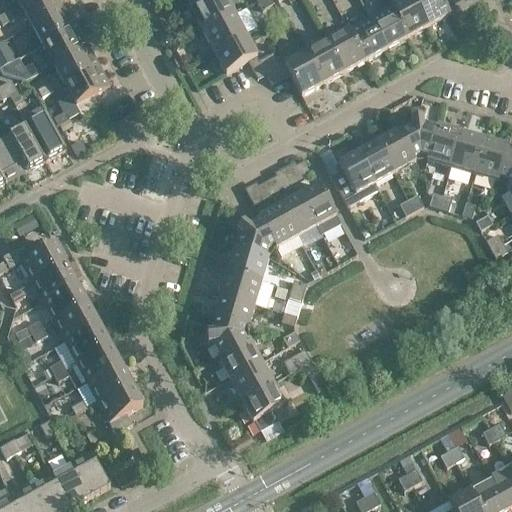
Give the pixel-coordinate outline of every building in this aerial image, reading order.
[(37,0),(15,0),(21,9),(37,0)] [(65,11),(59,0),(37,0),(21,9),(32,29),(65,11)] [(182,0),(190,14),(215,0),(182,0)] [(234,18),(223,0),(215,0),(190,14),(202,35),(234,18)] [(273,7),(269,0),(265,0),(257,5),(262,13),(273,7)] [(428,30),(411,0),(409,0),(390,11),(407,42),(428,30)] [(439,0),(411,0),(428,30),(449,19),(439,0)] [(76,31),(65,11),(32,29),(43,49),(76,31)] [(407,42),(390,11),(369,22),(386,54),(407,42)] [(14,23),(9,15),(0,20),(0,26),(2,30),(14,23)] [(245,39),(234,18),(202,35),(214,56),(245,39)] [(386,54),(369,22),(348,34),(365,65),(386,54)] [(87,51),(76,31),(43,49),(54,69),(87,51)] [(365,65),(348,34),(327,45),(344,77),(365,65)] [(257,60),(245,39),(214,56),(225,77),(257,60)] [(0,71),(16,62),(5,42),(0,45),(0,71)] [(344,77),(327,45),(306,57),(323,88),(344,77)] [(98,71),(87,51),(54,69),(65,89),(98,71)] [(35,63),(31,55),(19,62),(23,69),(35,63)] [(258,64),(263,72),(276,64),(272,57),(258,64)] [(323,88),(306,57),(284,68),(284,69),(288,76),(301,100),(323,88)] [(280,71),(276,64),(263,72),(266,78),(280,71)] [(288,76),(284,69),(280,71),(266,78),(270,86),(288,76)] [(110,91),(98,71),(65,89),(82,121),(98,112),(92,101),(110,91)] [(17,96),(11,84),(3,88),(9,100),(17,96)] [(37,94),(41,102),(53,95),(49,87),(37,94)] [(9,100),(3,88),(0,90),(0,100),(2,104),(9,100)] [(412,130),(399,137),(413,162),(420,158),(427,161),(428,161),(436,133),(435,133),(422,129),(420,110),(410,111),(412,130)] [(53,123),(57,130),(69,124),(65,116),(53,123)] [(47,120),(27,132),(45,165),(66,154),(54,132),(47,120)] [(436,130),(435,133),(436,133),(428,161),(427,161),(426,164),(450,171),(460,137),(436,130)] [(45,165),(27,132),(7,143),(25,176),(45,165)] [(398,134),(376,146),(393,177),(415,165),(413,162),(399,137),(398,134)] [(483,144),(460,137),(450,171),(473,178),(483,144)] [(25,176),(7,143),(0,146),(0,177),(5,187),(25,176)] [(507,151),(483,144),(473,178),(497,185),(498,182),(497,181),(505,154),(506,154),(507,151)] [(81,145),(71,150),(77,160),(86,154),(81,145)] [(393,177),(376,146),(357,156),(374,188),(393,177)] [(511,155),(506,154),(505,154),(497,181),(498,182),(506,184),(509,190),(510,191),(511,190),(511,155)] [(377,195),(374,188),(357,156),(337,167),(342,175),(331,181),(347,211),(377,195)] [(305,164),(296,169),(302,181),(311,176),(305,164)] [(276,180),(267,185),(273,197),(282,192),(276,180)] [(273,197),(267,185),(258,190),(264,202),(273,197)] [(340,228),(319,188),(299,199),(316,230),(321,239),(340,228)] [(432,197),(428,210),(438,213),(442,200),(432,197)] [(316,230),(299,199),(280,210),(297,241),(316,230)] [(416,199),(407,204),(414,216),(423,211),(416,199)] [(451,203),(442,200),(438,213),(447,216),(451,203)] [(414,216),(407,204),(398,209),(405,221),(414,216)] [(465,207),(461,220),(471,223),(475,210),(465,207)] [(297,241),(280,210),(258,221),(260,225),(261,225),(274,249),(274,250),(275,253),(297,241)] [(30,218),(12,228),(19,241),(37,230),(30,218)] [(241,239),(237,253),(237,254),(264,261),(267,253),(274,250),(274,249),(261,225),(260,225),(248,231),(233,219),(227,227),(241,239)] [(487,220),(475,226),(480,235),(492,229),(487,220)] [(497,239),(485,245),(490,254),(502,248),(497,239)] [(38,257),(31,245),(3,261),(5,264),(10,272),(21,266),(32,286),(65,268),(54,248),(38,257)] [(507,257),(502,248),(490,254),(495,263),(507,257)] [(234,252),(227,276),(261,285),(268,262),(264,261),(237,254),(237,253),(234,252)] [(0,277),(10,272),(5,264),(0,267),(0,277)] [(76,288),(65,268),(32,286),(43,306),(76,288)] [(319,270),(315,272),(318,279),(325,275),(323,272),(319,270)] [(261,285),(227,276),(220,299),(254,309),(261,285)] [(293,285),(290,294),(303,298),(306,288),(293,285)] [(87,308),(76,288),(43,306),(54,327),(87,308)] [(21,293),(9,299),(13,306),(25,300),(21,293)] [(303,298),(290,294),(287,304),(300,308),(303,298)] [(254,309),(220,299),(213,323),(216,324),(217,323),(244,331),(243,332),(247,333),(254,309)] [(98,328),(87,308),(54,327),(65,347),(98,328)] [(280,327),(294,331),(297,321),(283,317),(280,327)] [(217,323),(216,324),(212,337),(194,340),(195,350),(213,348),(220,360),(246,347),(245,346),(241,339),(243,332),(244,331),(217,323)] [(39,325),(27,332),(31,339),(43,332),(39,325)] [(109,348),(98,328),(65,347),(76,367),(109,348)] [(31,339),(27,332),(15,339),(19,346),(31,339)] [(47,340),(43,332),(31,339),(35,346),(47,340)] [(299,345),(294,336),(282,342),(287,351),(299,345)] [(31,339),(19,346),(23,353),(35,346),(31,339)] [(248,344),(245,346),(246,347),(220,360),(217,361),(230,383),(260,366),(248,344)] [(120,368),(109,348),(76,367),(87,387),(120,368)] [(311,366),(304,354),(283,366),(289,378),(299,372),(311,366)] [(49,371),(53,379),(65,372),(61,365),(49,371)] [(272,387),(260,366),(230,383),(241,404),(272,387)] [(311,366),(299,372),(304,381),(316,374),(311,366)] [(131,388),(120,368),(87,387),(98,407),(131,388)] [(69,380),(65,372),(53,379),(57,386),(69,380)] [(284,409),(272,387),(241,404),(253,426),(255,425),(260,435),(278,426),(272,415),(284,409)] [(143,409),(131,388),(98,407),(115,438),(132,429),(126,418),(143,409)] [(511,414),(511,396),(510,393),(500,398),(510,416),(511,414)] [(71,411),(75,419),(86,413),(82,405),(71,411)] [(318,407),(306,414),(309,419),(321,413),(318,407)] [(55,421),(50,423),(47,425),(54,436),(61,432),(55,421)] [(54,436),(47,425),(40,429),(46,440),(54,436)] [(506,439),(499,427),(490,432),(496,444),(506,439)] [(496,444),(490,432),(481,437),(487,449),(496,444)] [(86,439),(90,447),(102,440),(98,433),(86,439)] [(21,455),(15,443),(7,447),(14,458),(21,455)] [(14,458),(7,447),(0,451),(6,463),(14,458)] [(463,462),(457,451),(448,456),(454,467),(463,462)] [(454,467),(448,456),(439,461),(445,472),(454,467)] [(110,491),(91,457),(71,468),(89,502),(110,491)] [(398,464),(406,479),(415,474),(407,459),(398,464)] [(71,511),(89,502),(71,468),(51,479),(68,511),(71,511)] [(510,511),(511,511),(511,472),(511,471),(491,483),(506,511),(510,511)] [(421,485),(415,474),(406,479),(412,490),(421,485)] [(68,511),(51,479),(30,490),(42,511),(68,511)] [(412,490),(406,479),(397,483),(403,495),(412,490)] [(506,511),(491,483),(470,494),(479,511),(506,511)] [(42,511),(30,490),(10,501),(16,511),(42,511)] [(479,511),(470,494),(448,506),(451,511),(479,511)] [(372,511),(379,508),(373,497),(364,502),(369,511),(372,511)] [(16,511),(10,501),(0,506),(0,511),(16,511)] [(369,511),(364,502),(355,506),(358,511),(369,511)]
